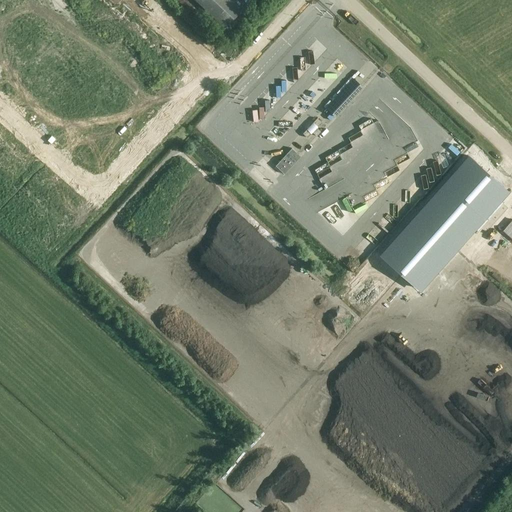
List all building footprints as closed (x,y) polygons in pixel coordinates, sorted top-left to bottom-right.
[(195,0),(225,28),(242,9),(231,0),(195,0)] [(316,62),(329,48),(320,40),(307,54),(316,62)] [(353,78),(339,93),(349,101),(362,87),(353,78)] [(272,90),(252,112),(261,121),(282,99),(272,90)] [(307,138),(312,132),(316,136),(320,132),(316,128),(321,122),(317,118),(302,134),(307,138)] [(274,128),(278,138),(294,132),(290,122),(274,128)] [(300,156),(291,148),(274,165),(283,174),(300,156)] [(388,264),(424,298),(511,199),(475,165),(388,264)]
